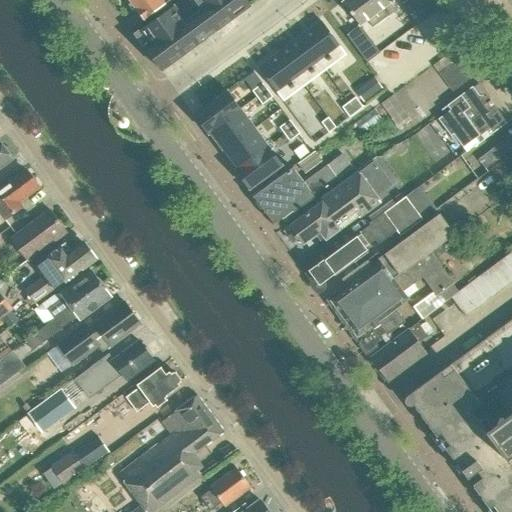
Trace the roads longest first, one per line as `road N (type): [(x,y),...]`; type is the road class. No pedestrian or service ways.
road 1 (residential): [(306,511),(0,96)]
road 2 (secondary): [(438,511),(140,110)]
road 3 (residential): [(140,110),(291,0)]
road 4 (secondary): [(140,110),(59,0)]
